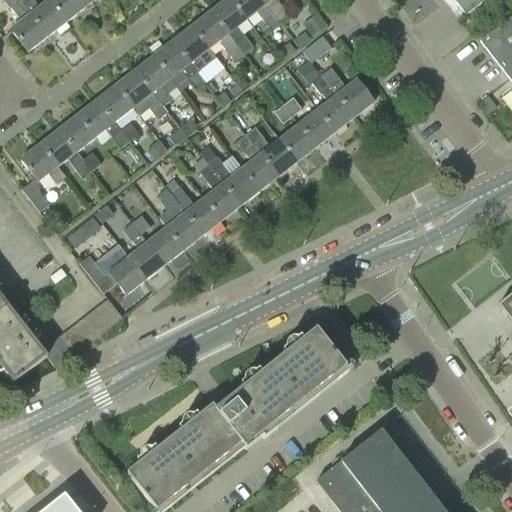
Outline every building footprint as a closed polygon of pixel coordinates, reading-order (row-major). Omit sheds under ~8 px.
[(47,40),(29,16),(16,0),(0,0),(8,11),(9,10),(19,24),(10,31),(28,55),(47,40)] [(16,0),(29,16),(47,40),(66,25),(48,2),(39,9),(31,0),(16,0)] [(50,0),(48,2),(66,25),(85,10),(76,0),(50,0)] [(76,0),(85,10),(97,0),(76,0)] [(227,0),(210,14),(228,37),(243,56),(252,49),(243,37),(242,38),(236,30),(247,22),(229,0),(227,0)] [(271,34),(281,26),(272,14),(271,15),(265,8),(266,7),(260,0),(229,0),(247,22),(256,15),(271,34)] [(265,8),(271,15),(272,14),(281,26),(290,19),(281,7),(280,8),(274,0),(275,0),(260,0),(266,7),(265,8)] [(452,0),(465,17),(487,0),(452,0)] [(228,37),(210,14),(191,29),(209,52),(218,44),(233,64),(243,56),(228,37)] [(511,17),(479,43),(508,79),(511,85),(511,17)] [(172,43),(190,66),(205,85),(214,79),(199,59),(209,52),(191,29),(172,43)] [(311,67),(331,51),(321,40),(302,55),(311,67)] [(190,66),(172,43),(153,58),(171,81),(180,74),(195,93),(205,85),(190,66)] [(176,89),(171,81),(153,58),(134,73),(162,110),(172,102),(167,96),(176,89)] [(308,64),(298,71),(309,86),(319,79),(308,64)] [(321,77),(337,97),(355,119),(373,105),(355,83),(345,90),(330,70),(321,77)] [(167,115),(162,110),(134,73),(114,88),(132,111),(142,103),(157,123),(167,115)] [(355,119),(337,97),(321,77),(311,86),(320,98),(321,97),(327,105),(317,112),(335,135),(355,119)] [(234,83),(241,92),(247,87),(241,78),(234,83)] [(96,103),(114,126),(132,111),(114,88),(96,103)] [(217,101),(223,109),(230,103),(224,96),(217,101)] [(496,110),(488,99),(478,106),(487,117),(496,110)] [(292,100),(283,108),(292,119),(301,112),(292,100)] [(120,133),(114,126),(96,103),(77,117),(95,140),(104,133),(119,152),(129,145),(120,133)] [(282,127),(292,119),(283,108),(273,115),(282,127)] [(298,127),(316,150),(335,135),(317,112),(298,127)] [(58,132),(76,155),(95,140),(77,117),(58,132)] [(183,136),(187,141),(196,133),(197,129),(191,122),(178,132),(182,137),(183,136)] [(129,125),(120,133),(129,145),(138,137),(129,125)] [(279,142),(297,165),(316,150),(298,127),(279,142)] [(260,157),(278,179),(297,165),(279,142),(269,149),(254,130),(245,137),(260,157)] [(76,155),(58,132),(39,147),(57,170),(67,162),(81,181),(91,174),(82,162),(76,155)] [(166,141),(172,149),(177,149),(178,149),(186,142),(177,132),(166,141)] [(278,179),(260,157),(245,137),(235,145),(244,156),(251,164),(241,171),(259,194),(278,179)] [(57,170),(39,147),(20,162),(35,181),(21,192),(38,215),(48,207),(44,202),(47,200),(42,194),(39,195),(38,185),(48,177),(55,187),(65,180),(57,170)] [(91,155),(82,162),(91,174),(100,167),(91,155)] [(216,160),(207,167),(240,209),(259,194),(241,171),(231,179),(216,160)] [(203,201),(221,224),(240,209),(207,167),(197,174),(212,194),(203,201)] [(178,189),(172,183),(165,188),(170,195),(178,189)] [(170,195),(169,196),(178,208),(184,216),(202,239),(221,224),(203,201),(194,208),(178,189),(170,195)] [(160,203),(169,196),(165,191),(156,198),(160,203)] [(165,230),(183,253),(202,239),(184,216),(178,208),(169,196),(160,203),(159,204),(166,213),(157,220),(165,230)] [(141,218),(131,226),(140,237),(150,230),(141,218)] [(128,260),(145,282),(164,268),(146,245),(147,245),(140,237),(131,226),(122,233),(131,245),(132,244),(137,252),(128,260)] [(146,245),(164,268),(183,253),(165,230),(147,245),(146,245)] [(81,244),(73,234),(65,240),(73,250),(81,244)] [(145,282),(128,260),(108,275),(101,267),(98,270),(97,270),(88,259),(79,267),(87,278),(102,297),(117,286),(126,298),(145,282)] [(511,297),(498,308),(511,326),(511,297)] [(97,309),(112,328),(122,321),(107,302),(97,309)] [(46,360),(41,353),(7,309),(0,314),(0,370),(12,386),(46,360)] [(103,336),(112,328),(97,309),(88,316),(103,336)] [(78,324),(93,343),(103,336),(88,316),(78,324)] [(84,350),(93,343),(78,324),(69,331),(84,350)] [(60,338),(75,358),(84,350),(69,331),(60,338)] [(126,476),(154,511),(157,511),(240,447),(241,447),(240,446),(256,434),(260,438),(344,371),(315,333),(214,412),(211,408),(126,476)] [(65,365),(75,358),(60,338),(50,346),(65,365)] [(56,373),(56,372),(65,365),(50,346),(41,353),(46,360),(56,373)] [(441,511),(380,433),(314,484),(335,511),(441,511)]
